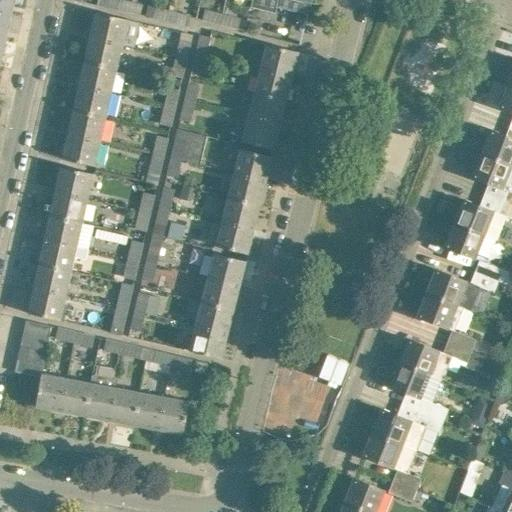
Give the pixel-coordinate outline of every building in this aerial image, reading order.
[(0,0),(0,13),(11,16),(14,0),(0,0)] [(97,0),(97,5),(120,11),(122,0),(121,0),(97,0)] [(122,0),(120,11),(133,14),(135,3),(122,0)] [(251,0),(250,7),(275,13),(277,7),(306,14),(305,18),(307,19),(311,3),(315,4),(315,0),(251,0)] [(152,18),(170,22),(172,10),(155,6),(152,18)] [(202,20),(219,24),(222,13),(205,8),(202,20)] [(172,10),(170,22),(188,26),(190,14),(172,10)] [(90,37),(122,44),(134,47),(140,22),(95,12),(90,37)] [(0,13),(0,40),(5,41),(11,16),(0,13)] [(219,24),(237,29),(240,17),(222,13),(219,24)] [(249,21),(247,31),(257,34),(260,24),(249,21)] [(199,34),(195,52),(206,55),(210,37),(199,34)] [(90,37),(85,59),(117,67),(122,44),(90,37)] [(179,38),(175,56),(187,59),(191,41),(179,38)] [(265,43),(259,68),(292,76),(298,52),(265,43)] [(206,55),(195,52),(190,71),(202,73),(206,55)] [(187,59),(175,56),(171,74),(182,78),(187,59)] [(85,59),(79,84),(112,91),(117,67),(85,59)] [(259,68),(253,92),(286,101),(292,76),(259,68)] [(188,83),(183,100),(195,103),(199,85),(188,83)] [(511,84),(508,83),(499,107),(511,112),(511,84)] [(79,84),(74,108),(106,115),(112,91),(79,84)] [(168,87),(164,103),(176,106),(180,89),(168,87)] [(253,92),(247,116),(280,125),(286,101),(253,92)] [(195,103),(183,100),(179,119),(190,121),(195,103)] [(176,106),(164,103),(159,123),(171,126),(176,106)] [(74,108),(68,132),(101,140),(106,115),(74,108)] [(280,125),(247,116),(241,141),(274,149),(280,125)] [(176,129),(170,157),(181,160),(199,164),(206,135),(176,129)] [(511,137),(490,129),(481,153),(511,165),(511,164),(511,162),(511,137)] [(101,140),(68,132),(62,159),(95,166),(101,140)] [(157,135),(153,151),(164,154),(168,138),(157,135)] [(239,148),(233,172),(266,181),(272,156),(239,148)] [(164,154),(153,151),(145,182),(157,185),(164,154)] [(506,190),(502,201),(511,205),(511,164),(511,165),(481,153),(471,177),(506,190)] [(181,160),(170,157),(166,174),(178,177),(181,160)] [(63,167),(58,190),(90,197),(96,175),(63,167)] [(233,172),(226,197),(260,206),(266,181),(233,172)] [(163,186),(158,205),(170,208),(175,189),(163,186)] [(58,190),(52,213),(84,221),(90,197),(58,190)] [(143,192),(139,209),(150,212),(155,194),(143,192)] [(226,197),(221,221),(254,229),(260,206),(226,197)] [(463,199),(453,223),(495,239),(496,240),(505,216),(511,218),(511,205),(502,201),(498,213),(463,199)] [(158,205),(151,235),(163,238),(170,208),(158,205)] [(150,212),(139,209),(134,229),(146,231),(150,212)] [(52,213),(46,238),(78,245),(84,221),(52,213)] [(254,229),(221,221),(214,245),(248,254),(254,229)] [(495,239),(453,223),(444,246),(463,254),(475,259),(477,254),(488,258),(495,239)] [(97,228),(95,236),(128,244),(130,236),(97,228)] [(151,235),(145,262),(157,264),(163,238),(151,235)] [(78,245),(46,238),(40,262),(73,269),(76,256),(85,259),(87,249),(78,247),(78,245)] [(132,239),(127,258),(139,261),(143,242),(132,239)] [(213,253),(207,277),(240,285),(246,261),(213,253)] [(139,261),(127,258),(123,276),(134,279),(139,261)] [(511,274),(479,260),(474,272),(498,281),(498,280),(511,285),(511,274)] [(40,262),(34,286),(67,294),(73,269),(40,262)] [(157,264),(145,262),(141,279),(152,282),(157,264)] [(435,269),(426,293),(469,310),(478,286),(493,292),(495,288),(498,281),(474,272),(470,282),(466,281),(454,276),(435,269)] [(207,277),(201,301),(234,310),(240,285),(207,277)] [(121,282),(116,306),(128,309),(133,285),(121,282)] [(67,294),(34,286),(28,313),(60,321),(67,294)] [(138,291),(133,310),(145,313),(150,294),(138,291)] [(426,293),(417,316),(435,323),(447,328),(451,330),(447,341),(470,351),(475,339),(459,332),(454,330),(463,308),(426,293)] [(201,301),(195,326),(228,334),(234,310),(201,301)] [(128,309),(116,306),(110,332),(122,335),(128,309)] [(145,313),(133,310),(129,328),(141,331),(145,313)] [(26,320),(24,330),(49,337),(51,325),(46,324),(26,320)] [(228,334),(195,326),(189,350),(221,358),(228,334)] [(55,338),(75,343),(78,332),(57,327),(55,338)] [(24,330),(21,344),(46,351),(49,337),(24,330)] [(78,332),(75,343),(91,347),(94,336),(78,332)] [(103,350),(123,355),(126,343),(106,339),(103,350)] [(408,339),(399,362),(416,369),(440,379),(441,378),(443,379),(453,356),(462,359),(460,364),(479,372),(485,356),(470,351),(447,341),(443,352),(408,339)] [(123,355),(148,360),(150,350),(126,343),(123,355)] [(21,344),(18,358),(44,364),(46,351),(21,344)] [(148,360),(171,366),(174,355),(150,350),(148,360)] [(171,366),(194,371),(196,361),(174,355),(171,366)] [(14,372),(41,377),(42,372),(44,364),(18,358),(14,372)] [(196,361),(194,371),(194,372),(205,374),(207,363),(196,361)] [(416,369),(399,362),(390,386),(421,398),(423,392),(433,397),(440,379),(416,369)] [(35,406),(61,411),(67,377),(42,372),(41,377),(35,406)] [(85,416),(109,420),(115,387),(117,379),(92,374),(90,382),(91,382),(85,416)] [(61,411),(85,416),(91,382),(90,382),(67,377),(61,411)] [(109,420),(134,425),(140,392),(115,387),(109,420)] [(494,400),(494,402),(501,405),(506,402),(509,395),(498,391),(494,400)] [(134,425),(158,429),(164,397),(140,392),(134,425)] [(164,397),(158,429),(183,434),(189,401),(164,397)] [(424,400),(420,411),(443,420),(448,409),(424,400)] [(381,408),(371,432),(416,449),(425,427),(438,432),(443,420),(420,411),(416,422),(397,415),(381,408)] [(470,415),(467,423),(483,430),(486,421),(470,415)] [(397,469),(393,480),(416,489),(421,478),(406,472),(416,449),(371,432),(362,456),(397,469)] [(502,511),(511,511),(511,477),(505,474),(500,484),(504,486),(493,508),(502,511)] [(354,478),(344,502),(370,511),(375,511),(384,490),(354,478)] [(477,483),(464,478),(459,491),(472,496),(477,483)] [(416,489),(393,480),(388,492),(411,501),(416,489)] [(370,511),(344,502),(340,511),(370,511)]
